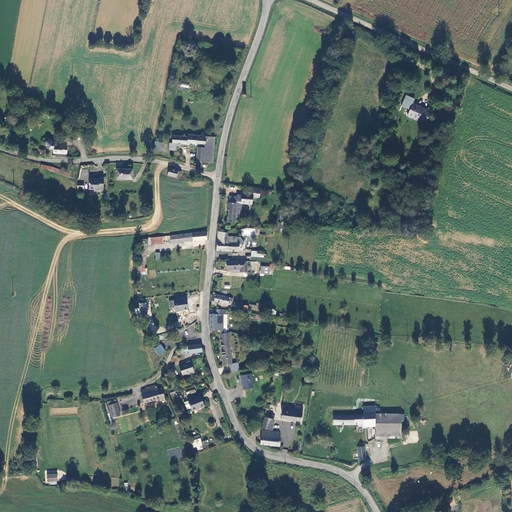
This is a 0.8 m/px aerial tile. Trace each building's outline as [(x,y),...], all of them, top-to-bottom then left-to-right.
[(427,124),(431,112),(413,105),(408,116),(427,124)] [(216,137),(188,134),(188,136),(175,135),(174,142),(171,142),(170,148),(178,149),(178,145),(178,142),(183,142),(200,144),(200,142),(207,143),(206,147),(199,146),(198,161),(214,163),(216,137)] [(48,137),(43,142),(48,147),(50,147),(52,147),(52,144),(56,144),(55,140),(55,139),(52,139),(52,140),(51,140),(48,137)] [(52,149),(52,152),(66,152),(66,144),(64,144),(64,140),(55,140),(56,144),(52,144),(52,147),(52,149)] [(163,142),(155,141),(153,149),(161,150),(163,142)] [(49,167),(40,165),(40,169),(48,170),(70,179),(72,175),(49,167)] [(131,178),(131,168),(115,168),(115,178),(131,178)] [(170,168),(169,174),(181,177),(182,170),(170,168)] [(98,188),(103,189),(104,175),(99,175),(99,178),(95,178),(95,175),(89,175),(88,187),(94,187),(93,189),(98,189),(98,188)] [(261,197),(262,188),(255,187),(254,196),(261,197)] [(226,222),(234,221),(234,213),(239,213),(240,203),(241,198),(236,197),(236,196),(228,196),(228,202),(226,222)] [(207,231),(170,236),(171,242),(193,240),(194,240),(206,239),(207,231)] [(224,232),(219,232),(218,234),(217,250),(240,250),(240,247),(243,247),(243,243),(240,243),(240,241),(237,241),(237,236),(224,235),(224,232)] [(159,246),(158,237),(146,239),(146,240),(147,247),(159,246)] [(148,254),(147,247),(146,240),(137,241),(139,255),(148,254)] [(264,258),(264,251),(251,251),(251,260),(254,260),(254,257),(264,258)] [(246,271),(245,260),(224,261),(224,269),(239,268),(239,272),(246,271)] [(146,274),(147,265),(138,264),(137,274),(146,274)] [(231,297),(212,293),(212,300),(229,303),(230,300),(232,300),(233,297),(231,297)] [(186,299),(173,301),(173,303),(174,308),(175,312),(177,313),(179,312),(180,311),(188,310),(186,299)] [(227,309),(216,309),(216,313),(210,312),(209,330),(217,330),(217,323),(223,323),(223,314),(226,314),(227,309)] [(231,363),(229,333),(221,333),(223,364),(230,363),(231,372),(239,371),(238,362),(231,363)] [(189,352),(203,350),(201,342),(187,344),(188,345),(189,351),(189,352)] [(162,344),(156,349),(161,356),(167,351),(162,344)] [(195,369),(192,360),(179,365),(183,374),(195,369)] [(255,387),(252,373),(242,375),(244,389),(255,387)] [(157,385),(141,389),(144,401),(165,396),(163,388),(158,389),(157,385)] [(185,389),(187,395),(196,392),(194,386),(185,389)] [(204,402),(200,392),(187,397),(191,408),(196,406),(196,404),(204,402)] [(111,419),(120,416),(117,404),(108,406),(111,419)] [(375,414),(375,404),(364,404),(364,412),(334,414),(334,424),(365,422),(375,422),(375,414)] [(286,410),(302,413),(304,406),(298,405),(298,407),(287,405),(286,410)] [(286,410),(284,410),(283,417),(301,420),(302,413),(286,410)] [(269,428),(273,413),(266,411),(262,426),(269,428)] [(401,414),(375,414),(375,422),(375,435),(375,436),(401,436),(401,414)] [(375,435),(375,422),(365,422),(366,435),(375,435)] [(260,443),(280,445),(281,436),(278,436),(278,430),(261,429),(260,443)] [(453,497),(447,499),(450,507),(456,505),(453,497)]
